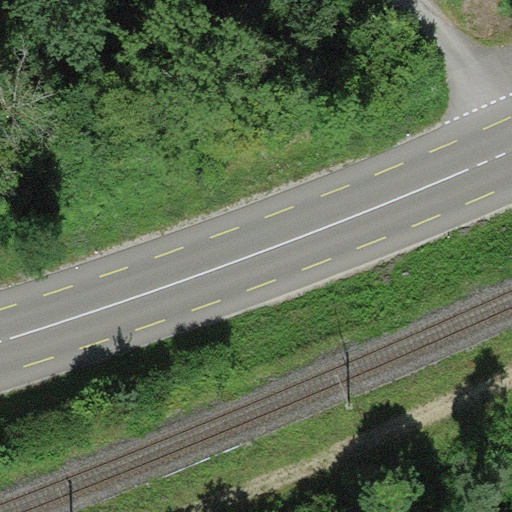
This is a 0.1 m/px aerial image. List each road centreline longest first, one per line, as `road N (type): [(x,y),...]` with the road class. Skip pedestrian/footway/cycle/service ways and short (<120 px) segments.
road 1 (primary): [(0,341),(394,199),(511,145)]
road 2 (track): [(207,511),(511,391)]
